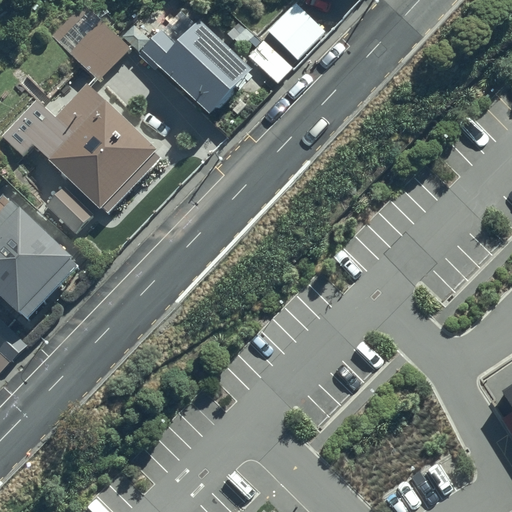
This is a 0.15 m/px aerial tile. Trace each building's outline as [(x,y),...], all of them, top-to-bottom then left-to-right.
[(50,33),(100,82),(132,50),(81,1),(50,33)] [(326,33),(296,4),(269,32),(299,61),(326,33)] [(142,55),(141,57),(156,71),(158,68),(212,118),(254,72),(201,23),(179,46),(163,31),(141,54),(142,55)] [(39,98),(2,136),(24,157),(35,145),(52,162),(51,163),(102,212),(103,210),(110,216),(164,160),(158,155),(160,152),(89,84),(57,116),(39,98)] [(4,197),(0,201),(0,297),(22,318),(24,316),(30,322),(80,270),(73,264),(76,261),(23,212),(22,214),(4,197)] [(29,347),(0,321),(0,375),(11,363),(12,364),(29,347)] [(320,509),(323,507),(353,483),(341,468),(308,495),(320,509)]
